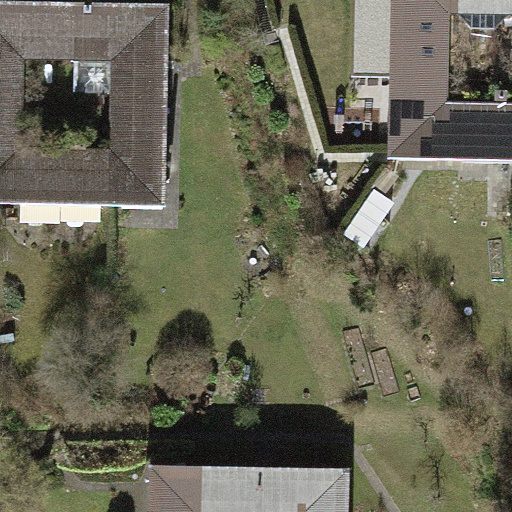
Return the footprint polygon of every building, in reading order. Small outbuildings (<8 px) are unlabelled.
[(392,0),(391,104),(446,105),(448,16),(447,0),(392,0)] [(511,0),(447,0),(448,16),(458,15),(472,32),(496,32),(511,17),(511,0)] [(23,59),(24,4),(0,3),(0,150),(21,151),(23,59)] [(169,6),(24,4),(23,59),(113,60),(168,61),(169,6)] [(112,152),(112,206),(167,207),(168,61),(113,60),(112,152)] [(390,159),(511,161),(511,106),(446,105),(391,104),(390,159)] [(21,151),(0,150),(0,204),(112,206),(112,152),(21,151)] [(202,511),(203,468),(149,467),(148,511),(202,511)] [(348,511),(350,470),(203,468),(202,511),(348,511)]
